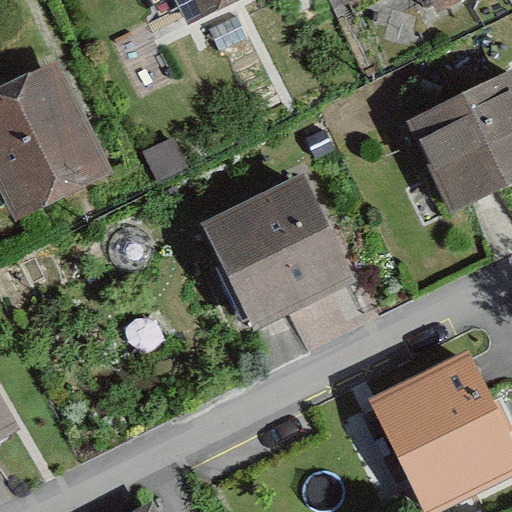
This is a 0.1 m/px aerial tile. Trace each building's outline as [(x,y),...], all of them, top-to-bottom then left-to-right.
[(295,0),(178,0),(201,47),(296,2),(295,0)] [(511,0),(431,0),(446,32),(511,1),(511,0)] [(66,53),(0,82),(0,188),(18,228),(123,181),(66,53)] [(511,101),(426,139),(468,236),(511,217),(511,101)] [(319,190),(215,244),(272,354),(376,300),(319,190)] [(511,431),(486,372),(386,416),(427,511),(488,511),(511,502),(511,431)] [(0,404),(0,466),(25,454),(0,404)]
